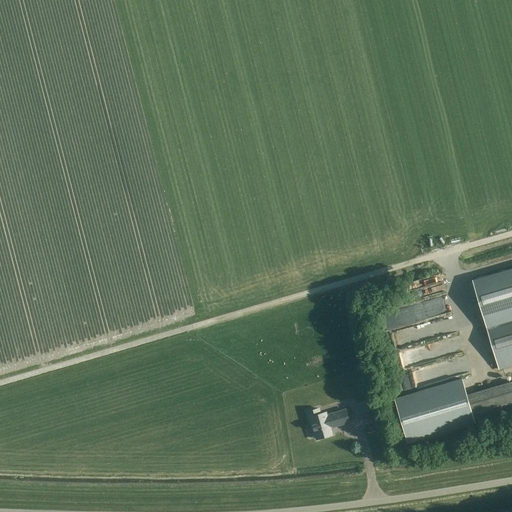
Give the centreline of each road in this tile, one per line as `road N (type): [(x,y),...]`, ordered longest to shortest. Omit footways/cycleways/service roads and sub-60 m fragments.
road 1 (track): [(511,233),(0,383)]
road 2 (unclassified): [(286,511),(511,481)]
